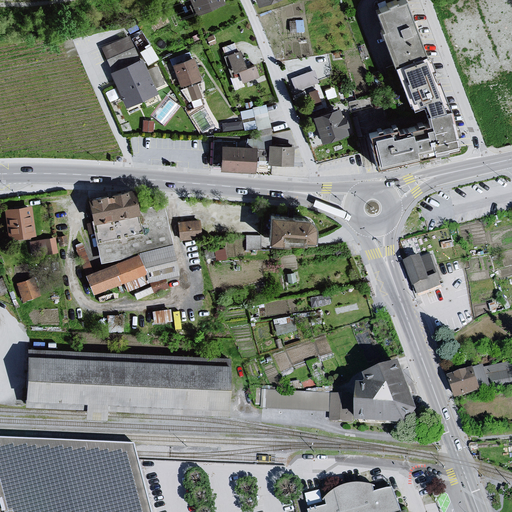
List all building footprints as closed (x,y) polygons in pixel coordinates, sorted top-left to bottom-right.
[(221,0),(190,0),(198,17),(223,6),(221,0)] [(256,0),(259,9),(283,0),(256,0)] [(407,0),(404,0),(375,9),(382,29),(380,31),(394,68),(427,58),(407,0)] [(129,35),(101,49),(111,73),(139,61),(129,35)] [(140,49),(148,63),(159,56),(151,42),(140,49)] [(241,53),(226,58),(234,86),(261,78),(257,67),(246,71),(241,53)] [(427,58),(394,68),(410,109),(418,107),(443,100),(427,58)] [(139,61),(111,73),(128,109),(158,95),(143,60),(139,61)] [(194,60),(172,66),(181,90),(187,88),(197,84),(201,82),(194,60)] [(314,71),(292,79),(295,90),(318,82),(314,71)] [(197,84),(187,88),(192,101),(201,99),(197,84)] [(307,91),(313,105),(323,101),(317,87),(307,91)] [(443,100),(418,107),(418,110),(424,108),(427,121),(419,123),(416,124),(416,127),(412,128),(413,132),(400,136),(398,129),(380,132),(364,136),(373,167),(458,149),(447,112),(443,100)] [(268,104),(241,107),(244,128),(271,125),(268,104)] [(342,110),(314,118),(316,127),(315,129),(319,138),(323,140),(324,144),(351,137),(348,129),(351,127),(348,119),(344,119),(342,110)] [(215,146),(213,169),(257,173),(258,149),(215,146)] [(292,148),(270,146),(269,165),(291,166),(292,148)] [(134,191),(88,200),(93,224),(139,215),(134,191)] [(35,237),(31,207),(4,211),(9,241),(35,237)] [(316,230),(315,223),(308,219),(271,217),(269,245),(315,247),(316,230)] [(198,222),(176,223),(178,241),(200,240),(198,222)] [(248,233),(248,246),(261,245),(261,233),(248,233)] [(33,252),(58,249),(56,235),(31,239),(33,252)] [(430,255),(405,264),(417,297),(443,288),(438,275),(430,255)] [(138,256),(86,277),(95,294),(147,274),(138,256)] [(21,299),(36,295),(32,277),(17,280),(21,299)] [(155,321),(173,319),(171,306),(154,308),(155,321)] [(231,359),(26,351),(27,407),(228,417),(231,359)] [(485,367),(449,379),(459,402),(511,386),(511,362),(486,369),(485,367)] [(421,417),(413,396),(402,369),(366,384),(369,391),(364,391),(360,427),(409,432),(421,417)] [(352,420),(353,392),(264,388),(263,407),(331,410),(330,419),(352,420)] [(148,511),(132,449),(0,444),(0,511),(148,511)] [(399,511),(394,492),(376,497),(374,490),(368,488),(361,487),(353,488),(344,490),(336,493),(330,498),(327,502),(329,509),(317,511),(399,511)]
